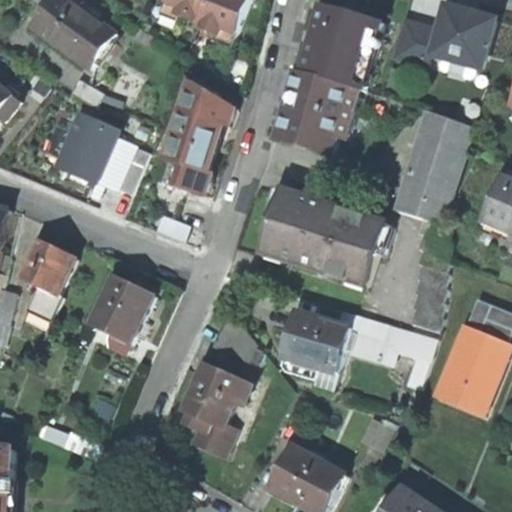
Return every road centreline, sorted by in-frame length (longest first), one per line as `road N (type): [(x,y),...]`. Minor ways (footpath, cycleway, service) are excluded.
road 1 (residential): [(211,277),(140,440),(161,475),(227,511)]
road 2 (residential): [(292,0),(211,277)]
road 3 (residential): [(211,277),(0,184)]
